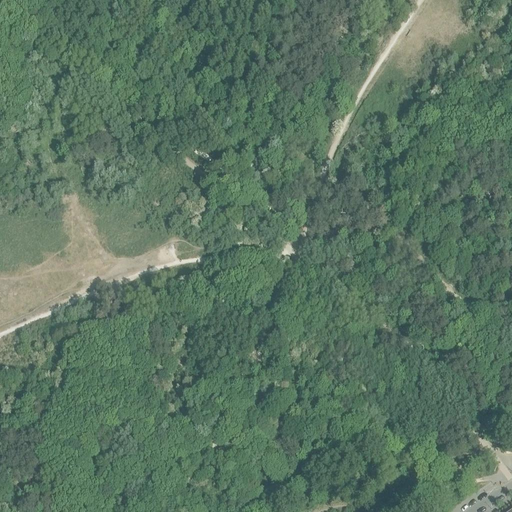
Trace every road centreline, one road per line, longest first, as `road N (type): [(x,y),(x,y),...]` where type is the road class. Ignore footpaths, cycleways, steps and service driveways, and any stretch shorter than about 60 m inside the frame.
road 1 (unknown): [(0,316),(95,272),(194,246),(294,250),(333,101),(405,0)]
road 2 (unknown): [(488,446),(445,480),(360,489),(311,511)]
